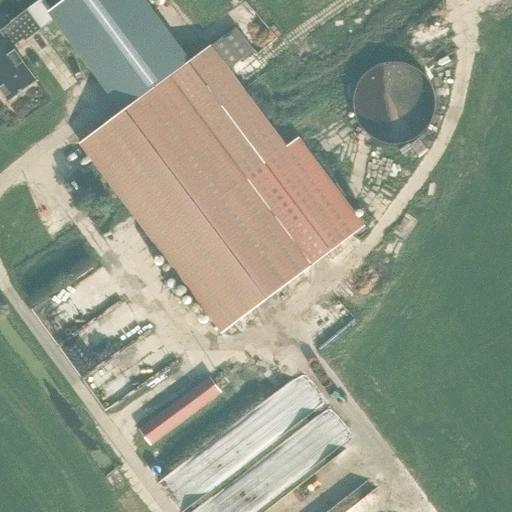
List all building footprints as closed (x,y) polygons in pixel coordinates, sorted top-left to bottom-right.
[(99,90),(103,87),(49,16),(70,0),(23,0),(94,94),(99,90)] [(70,0),(49,16),(103,87),(122,112),(187,64),(138,0),(70,0)] [(41,28),(27,9),(10,21),(11,22),(0,30),(0,89),(9,102),(37,81),(11,47),(23,38),(25,40),(41,28)] [(232,58),(253,41),(236,19),(215,36),(232,58)] [(66,92),(78,83),(48,42),(36,52),(66,92)] [(234,74),(212,45),(187,64),(122,112),(84,140),(227,331),(363,229),(297,142),(286,150),(231,76),(234,74)] [(79,361),(87,377),(103,369),(95,353),(79,361)] [(221,391),(209,376),(138,428),(150,444),(221,391)] [(373,399),(362,406),(372,422),(383,415),(373,399)] [(219,432),(173,473),(196,498),(242,457),(219,432)]
